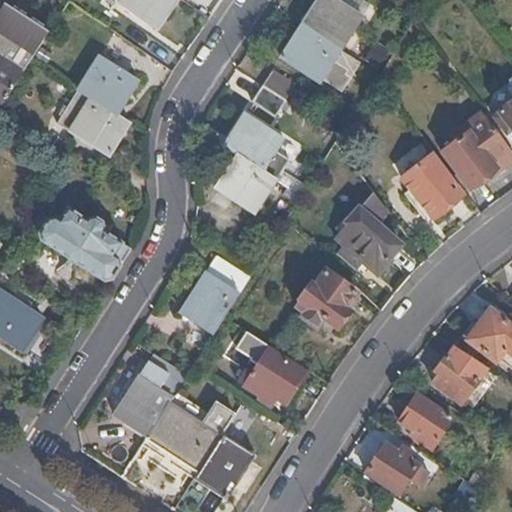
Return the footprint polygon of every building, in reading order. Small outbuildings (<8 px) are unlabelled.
[(121,0),(119,3),(157,31),(178,0),(121,0)] [(361,17),(335,0),(317,0),(302,24),(340,50),(361,17)] [(369,5),(360,0),(335,0),(361,17),(369,5)] [(6,4),(4,9),(16,17),(47,38),(51,32),(45,29),(46,27),(34,19),(33,21),(27,17),(28,15),(16,8),(15,10),(6,4)] [(0,110),(1,111),(33,61),(47,38),(16,17),(4,9),(0,14),(0,110)] [(340,50),(302,24),(280,59),(318,84),(321,79),(341,92),(360,62),(340,50)] [(389,50),(376,41),(364,60),(378,69),(389,50)] [(100,57),(78,90),(117,114),(138,82),(100,57)] [(274,68),(262,85),(280,97),(284,100),(295,82),(274,68)] [(280,97),(262,85),(251,102),(273,116),(284,100),(280,97)] [(117,114),(78,90),(58,124),(109,157),(130,124),(117,114)] [(480,109),(468,94),(463,98),(474,114),(480,109)] [(511,104),(500,114),(511,130),(511,104)] [(245,114),(223,147),(238,157),(262,172),(276,151),(283,140),(245,114)] [(507,135),(511,130),(500,114),(494,118),(507,135)] [(511,158),(511,150),(488,119),(470,132),(466,126),(454,136),(458,142),(443,154),(471,190),(511,158)] [(290,160),(276,151),(262,172),(276,181),(288,189),(295,179),(283,171),(290,160)] [(262,172),(238,157),(216,190),(254,215),(276,181),(262,172)] [(464,197),(433,157),(403,180),(433,219),(464,197)] [(378,225),(389,212),(374,193),(346,224),(347,226),(336,238),(346,248),(359,260),(375,274),(379,274),(391,261),(390,259),(401,246),(378,225)] [(105,283),(112,282),(121,267),(119,261),(123,263),(131,250),(104,233),(104,232),(102,223),(94,218),(87,220),(86,222),(67,210),(59,222),(55,219),(48,220),(39,234),(41,242),(63,256),(63,257),(82,269),(84,269),(105,283)] [(346,248),(340,254),(353,266),(359,260),(346,248)] [(225,318),(250,279),(216,258),(181,313),(214,335),(225,318)] [(0,268),(0,340),(23,356),(47,319),(41,315),(50,301),(0,268)] [(357,296),(358,294),(328,270),(316,286),(313,284),(300,300),(301,302),(297,309),(305,315),(302,318),(315,328),(322,318),(336,329),(350,312),(351,312),(361,299),(357,296)] [(467,340),(497,364),(506,353),(511,357),(511,325),(505,320),(492,309),(479,325),(468,338),(467,340)] [(464,335),(468,338),(479,325),(475,321),(464,335)] [(269,350),(246,335),(237,349),(252,358),(251,360),(259,365),(269,350)] [(489,368),(456,347),(448,358),(437,372),(440,375),(437,379),(435,382),(462,404),(479,383),(489,368)] [(305,373),(269,350),(259,365),(245,387),(265,399),(269,393),(285,403),(305,373)] [(511,357),(506,353),(497,364),(509,374),(511,369),(511,357)] [(187,377),(153,355),(148,363),(182,384),(187,377)] [(141,359),(133,373),(139,377),(148,364),(141,359)] [(182,384),(148,363),(148,364),(139,377),(114,417),(148,438),(170,404),(182,384)] [(452,418),(418,395),(400,422),(411,430),(415,433),(412,437),(431,450),(452,418)] [(236,415),(216,402),(202,425),(221,438),(222,437),(236,415)] [(148,438),(146,441),(198,474),(221,438),(202,425),(170,404),(148,438)] [(198,474),(195,479),(226,500),(254,457),(222,437),(221,438),(198,474)] [(367,474),(399,495),(409,480),(419,487),(428,473),(409,460),(412,455),(406,451),(403,456),(386,445),(367,474)] [(417,511),(394,497),(384,511),(417,511)]
